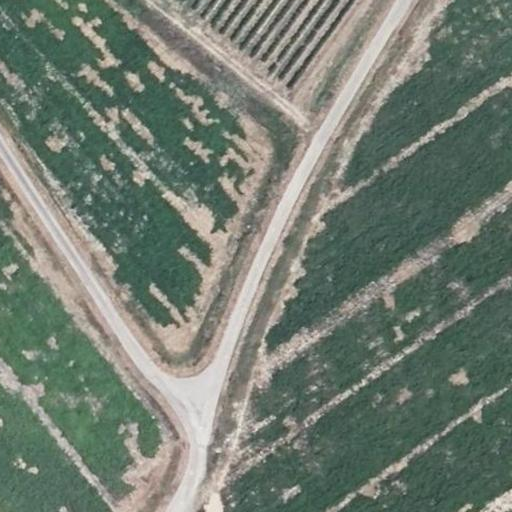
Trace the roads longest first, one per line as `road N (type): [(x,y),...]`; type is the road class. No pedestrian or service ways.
road 1 (unclassified): [(201,408),(295,182),(400,0)]
road 2 (unclassified): [(201,408),(146,365),(0,139)]
